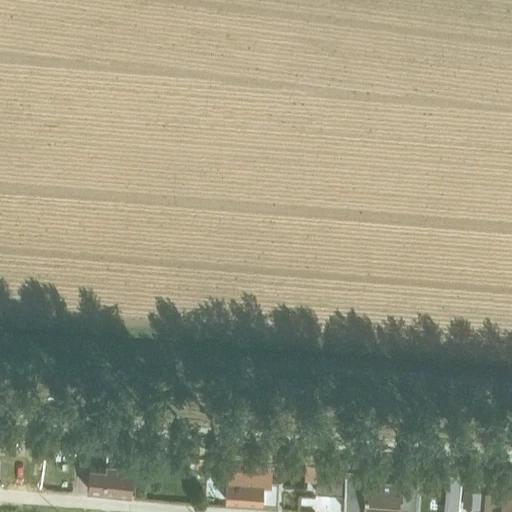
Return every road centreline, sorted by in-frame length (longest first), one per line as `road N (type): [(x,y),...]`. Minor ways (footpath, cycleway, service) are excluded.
road 1 (track): [(0,419),(511,454)]
road 2 (unclassified): [(173,511),(0,497)]
